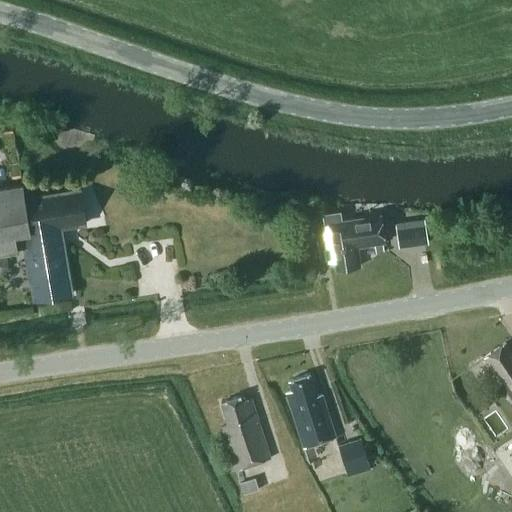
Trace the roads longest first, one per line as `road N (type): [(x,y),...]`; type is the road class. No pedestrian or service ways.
road 1 (tertiary): [(0,14),(294,104),(424,115),(511,106)]
road 2 (unclassified): [(0,375),(511,288)]
